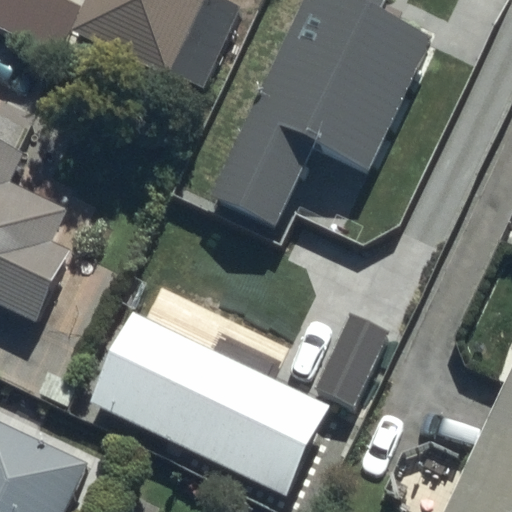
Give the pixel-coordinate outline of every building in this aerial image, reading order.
[(0,0),(0,30),(57,58),(81,10),(60,0),(0,0)] [(91,0),(77,33),(209,91),(243,12),(215,0),(91,0)] [(305,0),(212,198),(279,230),(316,152),(374,179),(439,43),(374,12),(379,0),(305,0)] [(0,302),(38,320),(68,252),(56,246),(71,212),(14,186),(28,154),(0,141),(0,302)] [(205,236),(163,323),(210,347),(254,261),(205,236)] [(129,316),(87,404),(285,500),(328,412),(129,316)] [(351,317),(317,395),(358,413),(392,335),(351,317)] [(511,511),(511,337),(504,353),(511,357),(511,378),(447,511),(511,511)] [(42,394),(72,409),(80,391),(51,377),(42,394)] [(0,424),(0,511),(70,511),(92,466),(0,424)]
